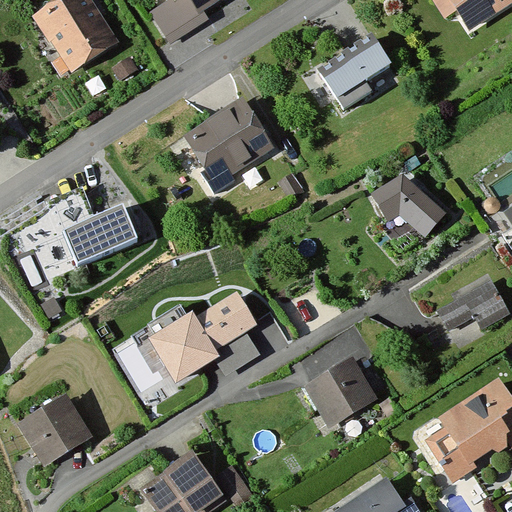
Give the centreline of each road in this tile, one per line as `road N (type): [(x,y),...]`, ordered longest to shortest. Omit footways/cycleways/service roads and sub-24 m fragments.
road 1 (residential): [(47,511),(468,242)]
road 2 (residential): [(0,198),(305,0)]
